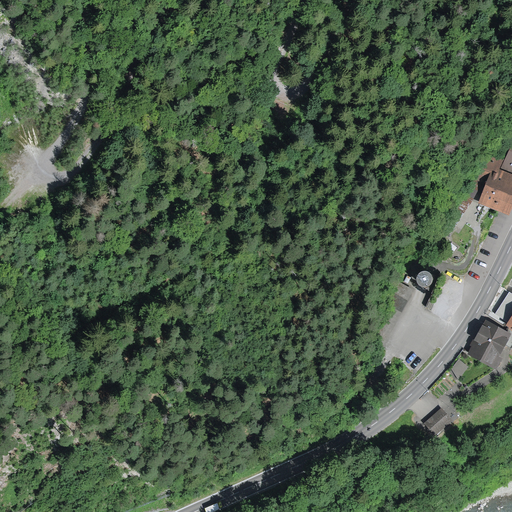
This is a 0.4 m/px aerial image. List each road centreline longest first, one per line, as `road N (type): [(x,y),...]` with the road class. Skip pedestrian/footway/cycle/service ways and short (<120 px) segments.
road 1 (secondary): [(511,243),(458,341),(398,405),(337,446),(192,511)]
road 2 (track): [(85,0),(85,86),(54,159),(59,179),(113,118),(168,0)]
road 3 (track): [(23,343),(49,344),(179,275),(246,202),(280,98)]
road 4 (track): [(301,0),(269,80),(280,98),(308,74),(354,0)]
road 5 (track): [(353,403),(393,352),(437,336),(458,341)]
